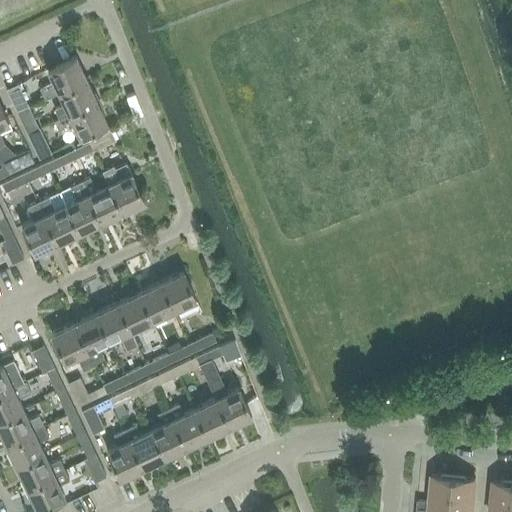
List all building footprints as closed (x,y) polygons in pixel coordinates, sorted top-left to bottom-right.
[(44,98),(58,91),(86,77),(75,55),(48,68),(55,83),(43,88),(42,86),(39,87),(44,98)] [(58,117),(96,99),(86,77),(58,91),(64,103),(54,107),(58,117)] [(16,111),(28,105),(18,83),(6,89),(16,111)] [(96,99),(58,117),(53,119),(59,132),(74,124),(79,134),(107,121),(96,99)] [(0,144),(4,143),(0,134),(0,124),(8,121),(0,103),(0,144)] [(26,132),(39,126),(28,105),(16,111),(26,132)] [(39,126),(26,132),(39,158),(52,153),(39,126)] [(89,141),(92,149),(93,151),(116,140),(110,128),(88,138),(89,141)] [(71,160),(92,149),(89,141),(67,152),(71,160)] [(0,162),(2,166),(6,174),(7,175),(29,164),(34,161),(27,149),(0,162)] [(49,170),(71,160),(67,152),(45,162),(49,170)] [(27,180),(49,170),(45,162),(24,172),(27,180)] [(102,170),(108,182),(121,210),(143,200),(126,162),(114,168),(113,165),(102,170)] [(5,191),(27,180),(24,172),(1,183),(5,191)] [(121,210),(108,182),(95,188),(90,176),(80,180),(86,192),(99,220),(121,210)] [(99,220),(86,192),(80,180),(59,191),(64,203),(77,231),(99,220)] [(43,213),(56,241),(77,231),(64,203),(59,191),(48,196),(37,201),(43,213)] [(56,241),(43,213),(37,201),(26,206),(32,218),(20,223),(33,251),(56,241)] [(0,229),(4,238),(13,234),(3,212),(0,213),(0,229)] [(13,234),(4,238),(5,239),(1,240),(12,263),(24,257),(13,234)] [(160,280),(173,308),(195,297),(182,269),(160,280)] [(152,318),(173,308),(160,280),(138,290),(152,318)] [(130,328),(152,318),(138,290),(116,300),(130,328)] [(137,344),(130,328),(116,300),(95,310),(108,339),(118,334),(126,349),(137,344)] [(97,344),(108,339),(95,310),(72,321),(86,349),(93,365),(105,360),(97,344)] [(93,365),(86,349),(72,321),(50,332),(64,360),(75,354),(83,370),(93,365)] [(189,341),(193,350),(215,339),(211,331),(189,341)] [(171,360),(193,350),(189,341),(167,352),(171,360)] [(42,371),(45,370),(53,366),(43,343),(31,349),(42,371)] [(200,363),(210,358),(222,353),(218,344),(196,355),(200,363)] [(149,371),(171,360),(167,352),(145,362),(149,371)] [(178,374),(200,363),(196,355),(174,365),(178,374)] [(0,391),(23,381),(12,358),(0,363),(0,391)] [(200,363),(215,397),(229,425),(250,415),(237,386),(226,392),(210,358),(200,363)] [(128,381),(149,371),(145,362),(124,372),(128,381)] [(156,384),(178,374),(174,365),(152,376),(156,384)] [(55,391),(64,387),(53,366),(45,370),(55,391)] [(106,391),(128,381),(124,372),(102,383),(106,391)] [(78,404),(90,399),(79,375),(67,381),(78,404)] [(134,395),(156,384),(152,376),(130,386),(134,395)] [(0,417),(23,407),(19,398),(30,392),(25,380),(23,381),(0,391),(0,417)] [(113,405),(134,395),(130,386),(108,396),(113,405)] [(67,413),(74,409),(64,387),(55,391),(67,413)] [(97,412),(113,405),(108,396),(93,404),(97,412)] [(207,435),(229,425),(215,397),(193,407),(207,435)] [(207,435),(193,407),(182,412),(178,403),(167,408),(171,417),(185,445),(207,435)] [(104,427),(97,412),(93,404),(81,409),(92,433),(104,427)] [(0,430),(5,442),(33,429),(23,407),(0,417),(0,430)] [(185,445),(171,417),(167,408),(156,413),(160,422),(150,427),(163,456),(185,445)] [(77,434),(84,431),(74,409),(67,413),(77,434)] [(163,456),(150,427),(140,432),(135,423),(123,429),(128,438),(141,466),(163,456)] [(16,464),(44,450),(39,440),(49,436),(43,424),(33,429),(5,442),(16,464)] [(141,466),(128,438),(123,429),(113,434),(117,443),(106,448),(119,476),(141,466)] [(87,456),(95,453),(84,431),(77,434),(87,456)] [(44,450),(16,464),(26,485),(54,472),(64,467),(59,458),(50,463),(44,450)] [(83,458),(94,480),(105,474),(95,453),(87,456),(83,458)] [(64,467),(26,485),(37,507),(64,494),(59,483),(69,478),(64,467)] [(450,511),(454,476),(432,474),(430,501),(418,499),(416,511),(438,511),(439,510),(450,511)] [(471,511),(475,478),(454,476),(450,511),(471,511)] [(511,511),(511,509),(511,481),(493,480),(490,511),(511,511)]
